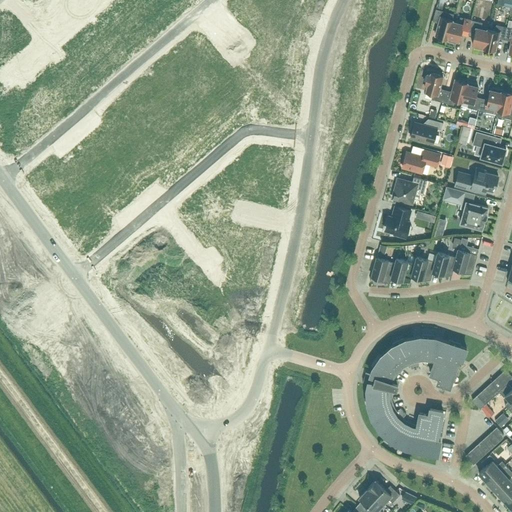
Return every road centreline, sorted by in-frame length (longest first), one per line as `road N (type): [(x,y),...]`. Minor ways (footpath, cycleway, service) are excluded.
road 1 (unclassified): [(268,347),(298,220),(318,73),(343,0)]
road 2 (residential): [(349,285),(416,50),(511,70)]
road 3 (residential): [(207,437),(175,412),(50,242)]
road 4 (residential): [(238,105),(50,242)]
road 5 (residential): [(486,284),(391,291),(349,285)]
